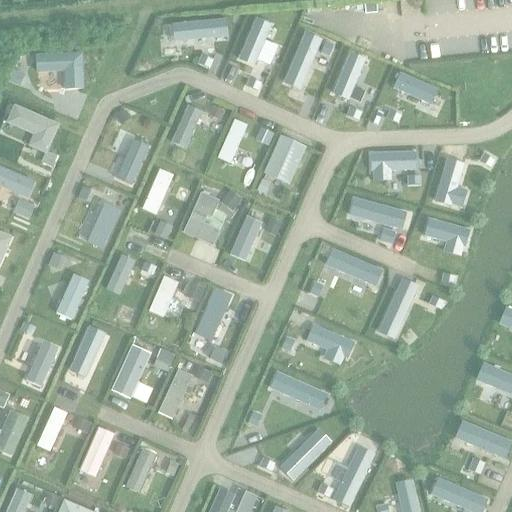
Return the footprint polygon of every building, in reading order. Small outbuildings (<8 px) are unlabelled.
[(34,133),(55,140),(67,107),(18,89),(11,109),(39,119),(34,133)] [(234,121),(217,160),(229,165),(246,127),(234,121)] [(125,164),(141,169),(154,128),(138,123),(125,164)] [(259,130),(254,143),(267,149),(273,136),(259,130)] [(279,138),(263,175),(289,186),(305,149),(279,138)] [(0,152),(0,183),(19,188),(16,202),(37,207),(40,193),(37,192),(42,172),(28,169),(31,159),(0,152)] [(150,188),(163,195),(177,170),(164,163),(150,188)] [(174,179),(187,185),(193,172),(179,166),(174,179)] [(114,226),(131,186),(115,179),(98,219),(114,226)] [(233,194),(224,208),(235,216),(245,203),(233,194)] [(200,195),(183,234),(212,247),(218,233),(202,225),(206,217),(210,219),(218,202),(200,195)] [(173,222),(176,208),(161,204),(158,218),(173,222)] [(0,256),(4,258),(19,220),(0,212),(0,256)] [(256,251),(271,257),(276,245),(261,239),(256,251)] [(110,274),(126,282),(144,248),(127,240),(110,274)] [(58,299),(78,307),(96,266),(75,257),(58,299)] [(163,278),(148,313),(162,319),(177,285),(163,278)] [(191,284),(185,298),(199,304),(205,290),(191,284)] [(209,299),(193,335),(206,341),(222,305),(209,299)] [(134,325),(137,311),(124,308),(121,322),(134,325)] [(26,346),(38,319),(26,314),(14,341),(26,346)] [(47,325),(32,366),(50,373),(65,332),(47,325)] [(224,326),(216,340),(233,348),(240,333),(224,326)] [(82,346),(68,378),(80,384),(86,371),(90,373),(96,360),(92,358),(94,351),(82,346)] [(131,347),(111,393),(129,401),(150,356),(131,347)] [(177,372),(157,414),(171,420),(191,378),(177,372)] [(0,393),(11,394),(11,378),(0,378),(0,393)] [(0,409),(0,432),(21,441),(35,403),(16,396),(9,413),(0,409)] [(54,410),(36,448),(49,453),(66,415),(54,410)] [(98,432),(81,470),(95,477),(112,438),(98,432)] [(142,451),(126,489),(139,495),(156,457),(142,451)] [(0,488),(10,465),(0,461),(0,488)] [(19,489),(8,511),(23,511),(31,495),(19,489)] [(87,511),(63,502),(58,511),(87,511)]
